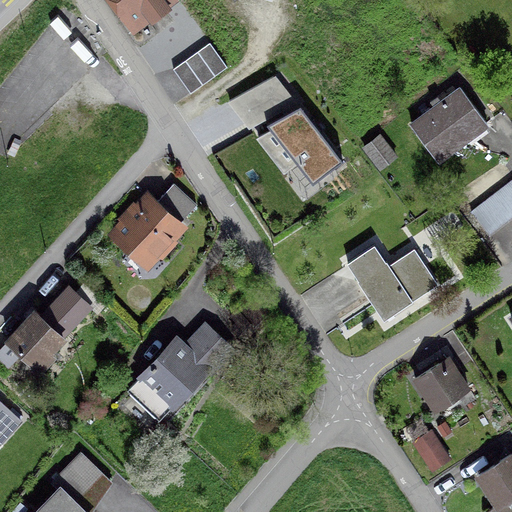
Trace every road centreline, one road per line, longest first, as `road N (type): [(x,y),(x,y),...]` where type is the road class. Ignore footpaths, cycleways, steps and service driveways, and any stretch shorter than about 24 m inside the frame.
road 1 (residential): [(176,132),(346,395)]
road 2 (residential): [(176,132),(0,325)]
road 3 (residential): [(346,395),(364,373),(511,284)]
road 4 (residential): [(88,0),(176,132)]
road 5 (residential): [(253,511),(346,395)]
road 6 (residential): [(346,395),(427,511)]
